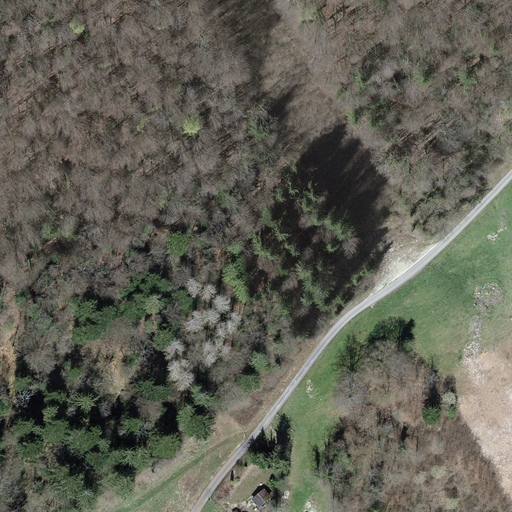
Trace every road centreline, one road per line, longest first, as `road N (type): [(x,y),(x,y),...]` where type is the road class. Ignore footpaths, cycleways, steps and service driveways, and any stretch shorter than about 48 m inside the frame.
road 1 (unclassified): [(511,175),(422,264),(345,320),(197,511)]
road 2 (track): [(110,511),(264,424)]
